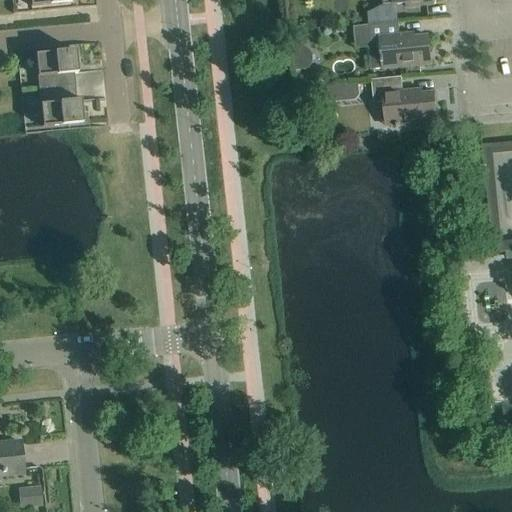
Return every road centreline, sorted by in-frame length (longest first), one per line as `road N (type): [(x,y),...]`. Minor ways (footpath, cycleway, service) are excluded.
road 1 (tertiary): [(208,335),(177,22)]
road 2 (tertiary): [(229,511),(208,335)]
road 3 (residential): [(92,511),(76,349)]
road 4 (residential): [(76,349),(208,335)]
